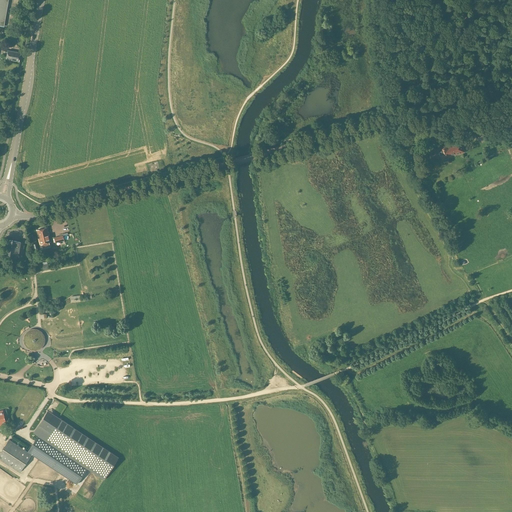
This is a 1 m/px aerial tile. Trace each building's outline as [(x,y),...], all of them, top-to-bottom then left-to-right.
[(0,0),(0,25),(4,27),(8,0),(0,0)] [(21,53),(8,50),(5,49),(4,52),(7,53),(6,59),(19,62),(21,53)] [(479,130),(481,136),(487,134),(485,128),(479,130)] [(452,142),(448,144),(448,143),(438,147),(442,159),(443,159),(443,161),(445,162),(448,160),(449,159),(448,157),(452,156),(455,155),(456,156),(465,152),(462,141),(452,144),(452,142)] [(50,246),(49,242),(50,242),(47,228),(37,230),(41,244),(42,248),(50,246)] [(16,241),(9,240),(7,254),(8,254),(7,259),(12,260),(13,256),(20,257),(22,257),(24,245),(22,245),(23,244),(21,244),(21,242),(16,241)] [(39,332),(34,330),(30,331),(27,333),(25,336),(24,340),(25,344),(27,347),(31,349),(34,349),(38,348),(41,345),(43,341),(42,336),(39,332)] [(104,480),(119,457),(48,410),(33,433),(39,437),(28,452),(32,455),(77,485),(87,469),(104,480)] [(9,439),(0,453),(0,459),(20,473),(32,455),(28,452),(16,444),(9,439)]
